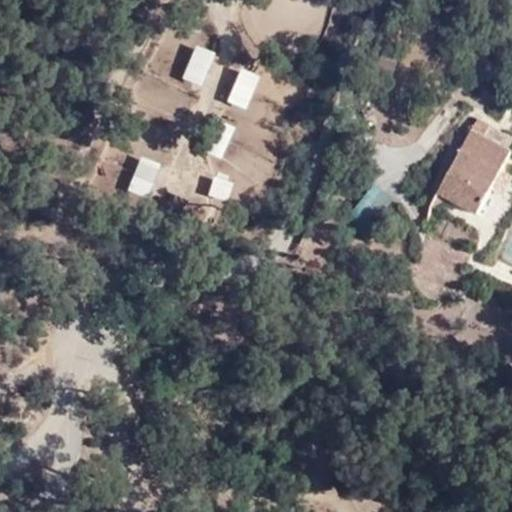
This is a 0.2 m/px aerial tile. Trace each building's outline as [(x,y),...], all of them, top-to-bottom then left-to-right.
[(204,85),(212,48),(190,44),(182,81),(204,85)] [(245,109),(258,74),(237,66),(224,102),(245,109)] [(219,159),(234,126),(215,117),(199,150),(219,159)] [(435,192),(474,212),(507,151),(481,137),(486,126),(473,119),(452,159),(438,186),(435,192)] [(413,171),(438,186),(452,159),(426,146),(413,171)] [(139,156),(129,191),(147,196),(157,161),(139,156)] [(224,201),(233,181),(213,173),(204,193),(224,201)] [(367,188),(344,217),(363,232),(386,203),(367,188)] [(468,222),(474,212),(435,192),(430,201),(468,222)]
